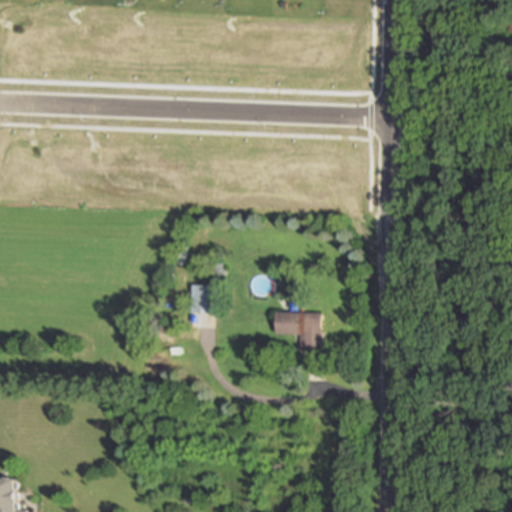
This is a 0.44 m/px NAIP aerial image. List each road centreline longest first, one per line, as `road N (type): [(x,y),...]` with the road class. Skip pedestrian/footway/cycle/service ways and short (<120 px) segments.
road 1 (tertiary): [(392,0),(383,511)]
road 2 (residential): [(390,116),(0,101)]
